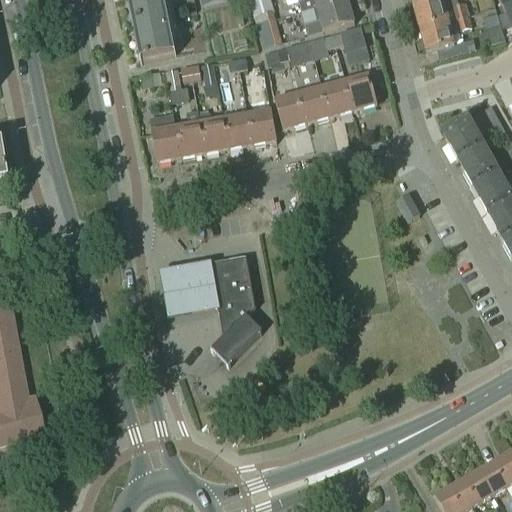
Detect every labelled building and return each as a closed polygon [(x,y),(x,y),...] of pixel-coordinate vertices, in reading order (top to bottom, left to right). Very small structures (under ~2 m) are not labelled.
[(163,0),(126,0),(140,65),(175,58),(163,0)] [(226,0),(199,0),(201,9),(227,3),(226,0)] [(272,13),(268,0),(258,3),(247,6),(253,30),(274,25),(271,14),(272,13)] [(312,0),(313,1),(298,5),(301,17),(347,5),(346,0),(312,0)] [(426,0),(428,4),(412,9),(419,32),(446,25),(455,22),(465,19),(461,7),(456,9),(453,0),(426,0)] [(511,0),(497,0),(505,17),(498,20),(502,32),(510,29),(511,31),(511,0)] [(347,5),(301,17),(308,41),(354,29),(347,5)] [(465,19),(455,22),(458,34),(469,31),(465,19)] [(280,46),(274,25),(253,30),(259,51),(280,46)] [(446,25),(419,32),(426,56),(452,48),(446,25)] [(500,28),(485,33),(490,48),(504,43),(500,28)] [(361,31),(340,37),(349,69),(369,63),(361,31)] [(339,36),(321,41),(324,53),(342,49),(339,36)] [(277,54),(266,57),(270,71),(271,71),(273,75),(282,72),(281,68),(277,54)] [(244,61),(236,62),(239,76),(247,75),(244,61)] [(236,62),(228,64),(230,78),(239,76),(236,62)] [(212,68),(201,69),(205,89),(216,87),(212,68)] [(198,69),(189,71),(191,83),(200,82),(198,69)] [(189,71),(180,72),(182,85),(191,83),(189,71)] [(181,92),(178,73),(165,75),(169,94),(181,92)] [(228,93),(250,90),(248,77),(226,80),(228,93)] [(150,78),(141,79),(143,92),(152,90),(150,78)] [(369,79),(346,85),(354,116),(377,109),(369,79)] [(276,87),(272,89),(276,104),(275,104),(283,135),(308,128),(299,98),(297,90),(296,90),(293,83),(276,87)] [(346,85),(322,92),(331,122),(354,116),(346,85)] [(322,92),(299,98),(308,128),(331,122),(322,92)] [(183,110),(199,107),(196,94),(181,96),(183,110)] [(250,118),(246,119),(251,150),(276,146),(268,103),(247,107),(250,118)] [(244,109),(220,113),(222,123),(228,154),(251,150),(246,119),(244,109)] [(491,110),(471,121),(475,128),(486,122),(506,157),(511,169),(511,168),(511,148),(500,126),(491,110)] [(188,129),(175,132),(181,162),(204,158),(199,127),(197,115),(185,117),(188,129)] [(222,123),(199,127),(204,158),(228,154),(222,123)] [(467,123),(442,136),(448,147),(447,148),(455,163),(457,162),(457,164),(482,150),(467,123)] [(175,132),(150,136),(156,167),(181,162),(175,132)] [(482,150),(457,164),(463,174),(462,175),(470,190),(471,189),(472,191),(497,177),(482,150)] [(497,177),(472,191),(478,201),(477,202),(485,216),(486,216),(487,217),(511,204),(497,177)] [(409,200),(397,206),(408,225),(419,219),(409,200)] [(488,219),(487,220),(495,235),(496,234),(502,244),(511,238),(511,204),(487,217),(488,219)] [(503,246),(501,247),(510,261),(511,261),(511,262),(511,238),(502,244),(503,246)] [(210,268),(207,268),(207,271),(209,271),(210,273),(211,273),(218,312),(217,312),(217,313),(215,314),(215,317),(217,316),(222,342),(212,352),(211,351),(209,354),(211,356),(212,355),(219,362),(225,368),(224,369),(227,371),(229,369),(228,368),(261,336),(253,328),(246,321),(254,313),(245,265),(246,264),(246,261),(243,262),(243,263),(210,269),(210,268)] [(185,267),(159,272),(167,319),(192,315),(220,311),(211,263),(185,267)] [(0,449),(6,448),(6,449),(8,448),(8,447),(40,439),(40,440),(42,439),(42,438),(39,429),(40,429),(40,428),(39,428),(37,421),(38,421),(37,419),(36,420),(34,412),(35,412),(35,410),(34,411),(32,402),(30,402),(30,403),(25,405),(18,371),(19,371),(19,369),(18,370),(12,337),(13,336),(12,335),(11,335),(8,319),(9,319),(9,317),(0,318),(0,449)] [(511,454),(500,462),(511,481),(511,454)] [(511,481),(500,462),(478,475),(492,499),(506,491),(511,502),(511,503),(511,504),(511,505),(511,481)] [(478,475),(456,487),(470,511),(492,499),(478,475)] [(456,487),(434,500),(440,511),(470,511),(456,487)]
